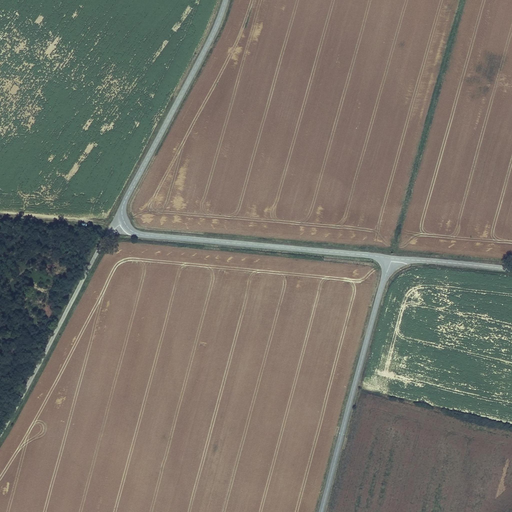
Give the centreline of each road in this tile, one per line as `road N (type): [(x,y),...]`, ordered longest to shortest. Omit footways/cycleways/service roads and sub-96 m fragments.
road 1 (unclassified): [(391,258),(154,236),(123,221)]
road 2 (tertiary): [(391,258),(321,511)]
road 3 (unclassified): [(0,433),(103,240),(123,221)]
road 4 (unclassified): [(123,221),(127,194),(225,0)]
road 5 (tertiary): [(511,269),(391,258)]
